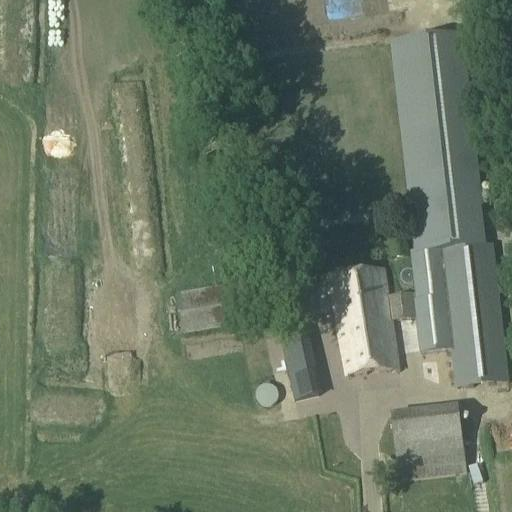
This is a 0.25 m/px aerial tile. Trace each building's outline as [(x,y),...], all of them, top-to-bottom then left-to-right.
[(490,250),(480,251),(455,38),(386,46),(416,296),(386,300),(381,272),(329,281),(345,380),(398,371),(390,324),(417,321),(420,356),(452,353),(457,393),(506,387),(490,250)] [(406,235),(389,237),(391,258),(407,256),(406,235)] [(251,282),(176,295),(184,336),(258,323),(251,282)] [(309,345),(286,351),(297,398),(320,393),(309,345)] [(255,398),(255,399),(255,400),(255,401),(256,402),(256,403),(257,404),(257,405),(258,405),(258,406),(259,406),(260,407),(261,408),(262,408),(263,408),(264,409),(265,409),(266,409),(267,409),(267,408),(268,408),(269,408),(270,408),(270,407),(271,407),(272,406),(273,405),(273,404),(274,404),(274,403),(275,402),(275,401),(275,400),(275,399),(275,398),(275,397),(275,396),(275,395),(274,395),(274,394),(273,393),(273,392),(272,392),(272,391),(271,391),(270,390),(269,389),(268,389),(267,389),(266,389),(265,389),(264,389),(263,389),(262,389),(261,390),(260,390),(259,391),(258,391),(258,392),(257,393),(256,394),(256,395),(255,396),(255,397),(255,398)] [(459,411),(391,419),(398,484),(466,477),(459,411)]
